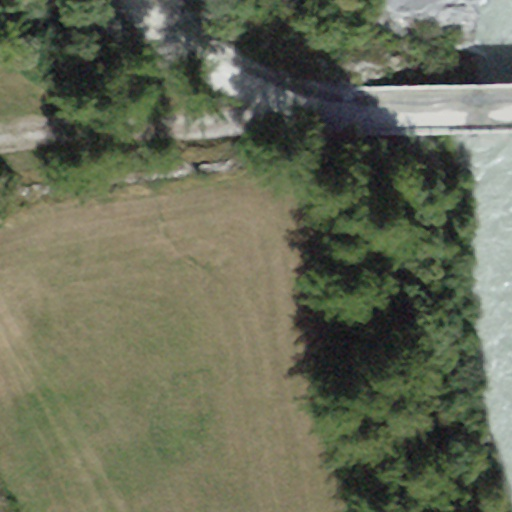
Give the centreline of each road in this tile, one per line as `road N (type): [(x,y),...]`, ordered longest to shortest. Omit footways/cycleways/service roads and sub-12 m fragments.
road 1 (track): [(0,145),(297,99)]
road 2 (track): [(511,103),(359,107),(297,99)]
road 3 (track): [(297,99),(210,0)]
